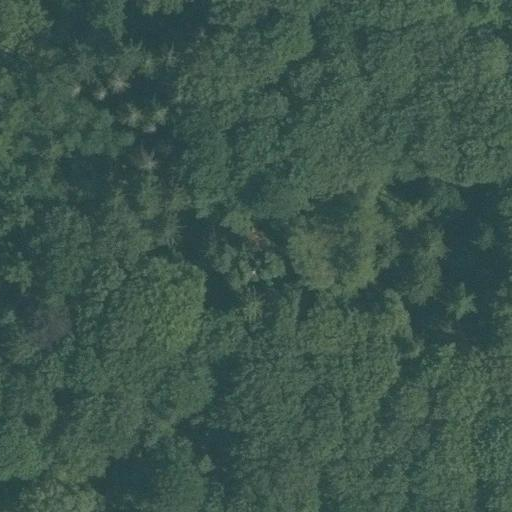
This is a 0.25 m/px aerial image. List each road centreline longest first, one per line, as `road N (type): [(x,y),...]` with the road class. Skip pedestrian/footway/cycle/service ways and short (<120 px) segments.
road 1 (track): [(373,511),(250,455),(97,321),(44,244),(20,141),(0,134)]
road 2 (track): [(511,378),(293,476)]
